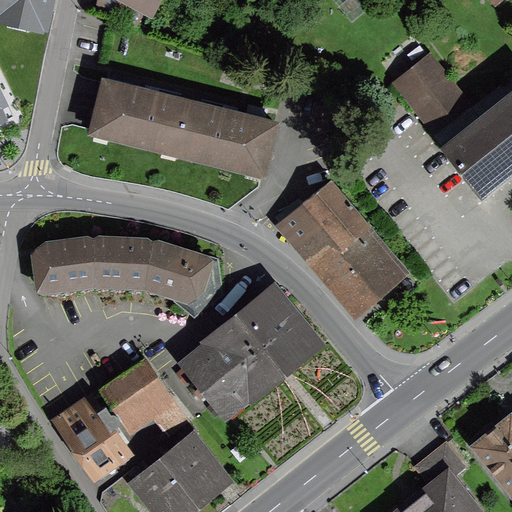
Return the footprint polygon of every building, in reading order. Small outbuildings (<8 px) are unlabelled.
[(2,0),(0,9),(0,12),(40,22),(45,0),(2,0)] [(430,56),(396,83),(446,147),(445,148),(480,193),(511,167),(511,95),(480,120),(430,56)] [(178,152),(190,104),(105,83),(93,131),(178,152)] [(274,125),(190,104),(178,152),(262,173),(274,125)] [(412,269),(332,174),(275,222),(355,317),(412,269)] [(35,289),(94,280),(137,282),(190,297),(203,289),(215,249),(152,231),(95,229),(45,236),(29,248),(35,289)] [(224,417),(248,398),(251,402),(327,342),(274,276),(199,336),(202,339),(178,358),(224,417)] [(166,435),(190,419),(147,354),(100,385),(114,406),(120,416),(131,431),(153,416),(166,435)] [(93,478),(135,450),(115,419),(120,416),(114,406),(110,406),(105,399),(95,406),(86,392),(51,416),(93,478)] [(511,492),(511,405),(468,441),(511,492)] [(187,511),(234,475),(193,424),(126,477),(154,511),(187,511)] [(447,442),(444,438),(414,462),(427,479),(385,511),(486,511),(488,511),(457,473),(466,466),(463,463),(472,456),(455,436),(447,442)]
